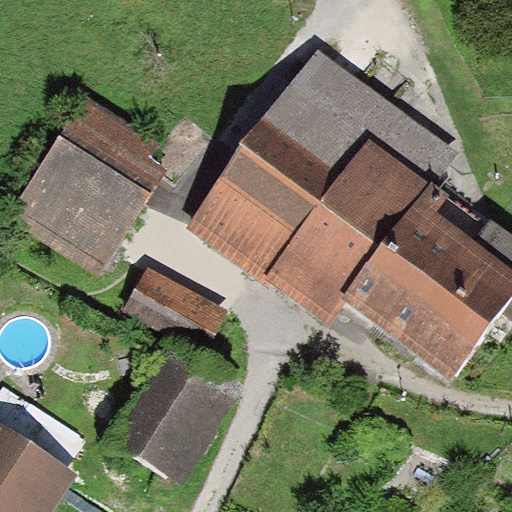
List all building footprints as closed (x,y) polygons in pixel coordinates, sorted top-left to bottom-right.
[(307,62),(185,235),(324,333),(336,315),(365,335),(422,375),(449,394),(511,303),(511,280),(431,225),(443,208),(433,201),(457,166),(307,62)] [(74,105),(0,220),(0,226),(96,288),(173,168),(74,105)] [(147,282),(131,325),(222,359),(237,316),(147,282)] [(156,364),(103,450),(175,494),(228,409),(156,364)] [(0,511),(54,511),(79,476),(10,435),(20,420),(0,408),(0,511)]
